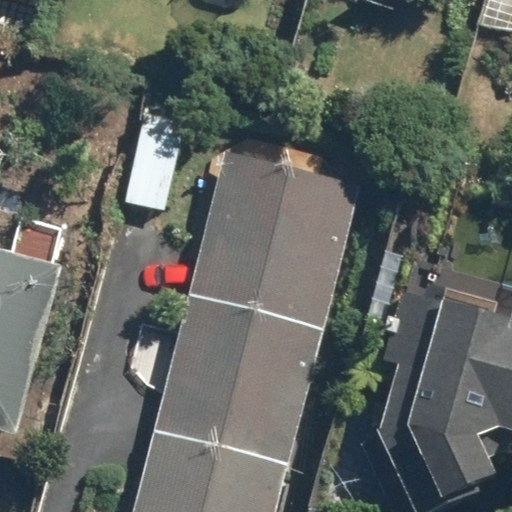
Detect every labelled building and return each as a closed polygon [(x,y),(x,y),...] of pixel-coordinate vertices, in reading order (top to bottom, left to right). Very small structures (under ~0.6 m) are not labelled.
[(31,0),(0,0),(29,9),(31,0)] [(184,116),(144,111),(134,196),(174,201),(184,116)] [(286,511),(368,189),(230,155),(139,511),(286,511)] [(78,230),(33,219),(22,263),(0,257),(0,417),(30,425),(78,230)] [(511,313),(433,290),(393,441),(426,511),(488,511),(511,497),(511,313)]
